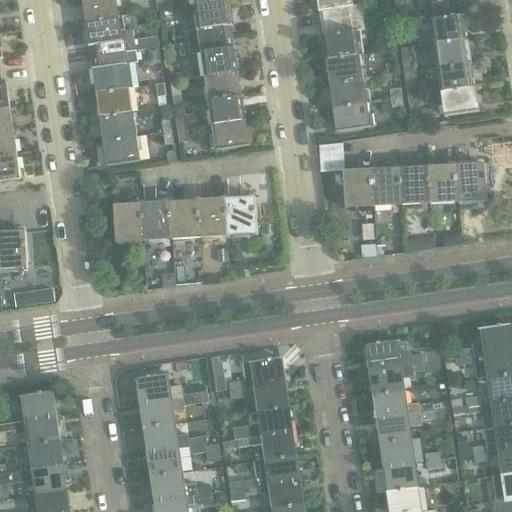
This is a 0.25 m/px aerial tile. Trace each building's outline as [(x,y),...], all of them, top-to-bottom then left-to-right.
[(121,19),(117,0),(87,0),(84,0),(88,24),(121,19)] [(228,0),(194,0),(196,8),(229,3),(228,0)] [(324,13),(326,26),(364,20),(362,7),(354,7),(353,0),(317,0),(320,13),(324,13)] [(423,0),(425,11),(460,5),(458,0),(423,0)] [(229,3),(196,8),(199,31),(188,33),(190,45),(227,40),(225,28),(233,27),(229,3)] [(460,5),(425,11),(427,23),(431,22),(433,35),(419,37),(421,47),(434,45),(434,47),(469,41),(465,17),(461,17),(460,5)] [(98,47),(100,59),(137,53),(135,41),(124,42),(121,19),(88,24),(91,47),(90,47),(90,48),(98,47)] [(364,20),(326,26),(327,37),(323,37),(327,62),(362,57),(358,33),(366,32),(364,20)] [(228,50),(227,40),(190,45),(191,56),(202,54),(206,80),(240,75),(236,49),(228,50)] [(434,47),(438,71),(473,65),(469,41),(434,47)] [(401,51),(405,76),(416,74),(412,50),(401,51)] [(95,71),(98,96),(131,91),(131,89),(140,87),(137,64),(138,64),(137,53),(100,59),(101,69),(94,70),(94,72),(95,71)] [(365,81),(362,57),(327,62),(330,86),(365,81)] [(476,89),(473,65),(438,71),(441,94),(476,89)] [(388,68),(389,77),(401,76),(400,66),(388,68)] [(3,85),(1,74),(0,73),(0,110),(10,109),(7,86),(8,86),(7,84),(3,85)] [(420,98),(416,74),(405,76),(409,99),(420,98)] [(240,75),(206,80),(210,104),(243,99),(240,75)] [(330,86),(334,110),(369,105),(365,81),(330,86)] [(171,85),(173,97),(182,95),(180,84),(171,85)] [(156,87),(158,99),(167,98),(165,86),(156,87)] [(476,89),(441,94),(445,118),(480,113),(476,89)] [(391,92),(393,101),(404,99),(402,90),(391,92)] [(98,96),(102,120),(135,115),(131,91),(98,96)] [(420,98),(409,99),(413,117),(423,115),(420,98)] [(243,99),(210,104),(213,128),(247,123),(243,99)] [(404,99),(393,101),(394,109),(405,108),(404,99)] [(369,105),(334,110),(337,134),(372,129),(369,105)] [(10,109),(0,110),(0,135),(14,133),(10,109)] [(102,120),(105,144),(138,139),(135,115),(102,120)] [(177,120),(179,133),(189,132),(187,119),(177,120)] [(163,122),(165,135),(173,134),(171,121),(163,122)] [(247,123),(213,128),(217,152),(250,147),(247,123)] [(189,132),(179,133),(181,145),(190,143),(189,132)] [(0,135),(0,159),(17,157),(14,133),(0,135)] [(173,134),(165,135),(167,147),(175,146),(173,134)] [(138,139),(105,144),(108,167),(107,167),(108,169),(142,163),(138,139)] [(346,144),(322,145),(322,171),(347,171),(346,144)] [(17,157),(0,159),(0,193),(18,191),(16,182),(22,181),(22,180),(20,180),(17,157)] [(457,167),(459,204),(488,203),(486,165),(457,167)] [(459,204),(457,167),(429,169),(431,206),(459,204)] [(429,169),(401,170),(404,207),(431,206),(429,169)] [(401,170),(373,172),(375,208),(404,207),(401,170)] [(375,208),(373,172),(345,174),(347,209),(375,208)] [(228,202),(230,237),(258,235),(256,200),(228,202)] [(200,203),(202,239),(230,237),(228,202),(200,203)] [(202,239),(200,203),(172,205),(174,240),(202,239)] [(144,206),(146,242),(174,240),(172,205),(144,206)] [(146,242),(144,206),(116,208),(117,243),(146,242)] [(0,235),(0,270),(28,269),(26,234),(0,235)] [(17,294),(18,306),(57,303),(56,290),(17,294)] [(483,331),(486,355),(511,351),(511,332),(511,326),(483,331)] [(369,347),(372,372),(440,362),(439,353),(427,354),(426,356),(413,359),(412,354),(399,356),(397,343),(369,347)] [(460,352),(461,359),(475,357),(474,350),(460,352)] [(475,357),(461,359),(457,360),(458,367),(476,364),(479,382),(490,381),(511,377),(511,351),(486,355),(475,357)] [(253,364),(257,389),(285,385),(281,360),(253,364)] [(440,362),(372,372),(376,397),(404,393),(402,381),(416,379),(415,373),(428,371),(429,373),(442,372),(440,362)] [(139,381),(143,406),(209,396),(208,389),(184,392),(183,388),(169,390),(167,377),(139,381)] [(511,401),(511,377),(490,381),(493,397),(467,401),(468,408),(482,406),(494,405),(511,401)] [(244,383),(230,385),(231,393),(245,391),(244,383)] [(285,385),(257,389),(261,414),(289,410),(285,385)] [(245,391),(231,393),(232,400),(246,398),(245,391)] [(406,407),(404,393),(376,397),(379,422),(444,412),(443,405),(420,408),(420,405),(406,407)] [(24,398),(27,423),(56,418),(52,394),(24,398)] [(209,396),(143,406),(146,431),(174,427),(172,414),(187,412),(186,407),(210,404),(209,396)] [(511,401),(494,405),(497,429),(511,426),(511,401)] [(482,406),(468,408),(469,416),(483,414),(482,406)] [(238,442),(292,434),(289,410),(261,414),(262,426),(234,430),(236,442),(238,442)] [(445,420),(444,412),(379,422),(383,446),(411,442),(410,429),(423,428),(422,424),(445,420)] [(1,419),(2,427),(16,425),(15,417),(1,419)] [(16,425),(2,427),(3,435),(17,433),(18,437),(29,435),(31,448),(59,443),(56,418),(27,423),(16,425)] [(511,451),(511,426),(497,429),(501,453),(511,451)] [(174,427),(146,431),(150,455),(178,451),(174,427)] [(265,446),(268,462),(296,458),(292,434),(238,442),(239,450),(265,446)] [(190,441),(191,449),(206,447),(204,439),(190,441)] [(411,442),(383,446),(387,470),(415,466),(411,442)] [(21,460),(23,474),(63,468),(59,443),(31,448),(33,459),(21,460)] [(206,447),(191,449),(192,457),(207,454),(206,447)] [(473,450),(475,457),(489,455),(488,448),(473,450)] [(181,475),(178,451),(150,455),(153,479),(181,475)] [(511,476),(511,451),(501,453),(505,478),(511,476)] [(427,456),(428,464),(441,462),(440,454),(427,456)] [(489,455),(475,457),(476,465),(491,463),(489,455)] [(296,458),(268,462),(270,479),(246,483),(247,490),(300,482),(296,458)] [(441,462),(428,464),(429,471),(442,469),(441,462)] [(387,470),(390,495),(418,490),(415,466),(387,470)] [(0,486),(36,482),(38,496),(66,492),(63,468),(23,474),(0,477),(0,486)] [(153,479),(157,504),(185,500),(199,498),(197,486),(183,488),(181,475),(153,479)] [(494,504),(494,511),(511,511),(511,476),(505,478),(508,502),(494,504)] [(300,482),(247,490),(248,499),(273,495),(275,511),(303,507),(300,482)] [(421,511),(418,490),(390,495),(392,511),(421,511)] [(69,511),(66,492),(38,496),(40,511),(69,511)] [(199,498),(200,505),(213,503),(212,496),(199,498)] [(186,511),(185,500),(157,504),(158,511),(186,511)]
